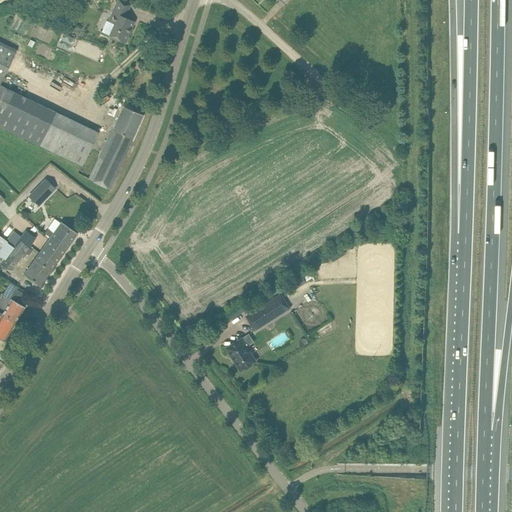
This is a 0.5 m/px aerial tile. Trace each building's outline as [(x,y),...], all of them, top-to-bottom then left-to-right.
[(106,21),(101,32),(109,35),(108,36),(115,39),(125,43),(129,34),(128,33),(130,28),(131,29),(134,21),(129,19),(124,17),(130,5),(121,1),(119,0),(117,0),(108,22),(106,21)] [(132,138),(132,139),(142,114),(122,105),(88,179),(110,189),(132,138)] [(56,112),(40,146),(72,161),(81,165),(97,133),(88,128),(56,112)] [(28,195),(38,205),(55,188),(45,178),(28,195)] [(53,233),(47,229),(44,233),(50,237),(23,274),(40,286),(77,233),(61,222),(53,233)] [(13,245),(0,263),(0,264),(10,271),(25,251),(29,245),(34,239),(24,231),(22,233),(13,245)] [(14,324),(24,307),(11,299),(2,294),(0,297),(0,307),(4,310),(2,314),(1,316),(14,324)] [(246,316),(255,330),(289,308),(280,295),(246,316)] [(0,339),(3,341),(14,324),(1,316),(2,314),(0,312),(0,339)] [(252,366),(251,364),(256,361),(241,338),(226,348),(241,371),(245,368),(246,369),(252,366)]
